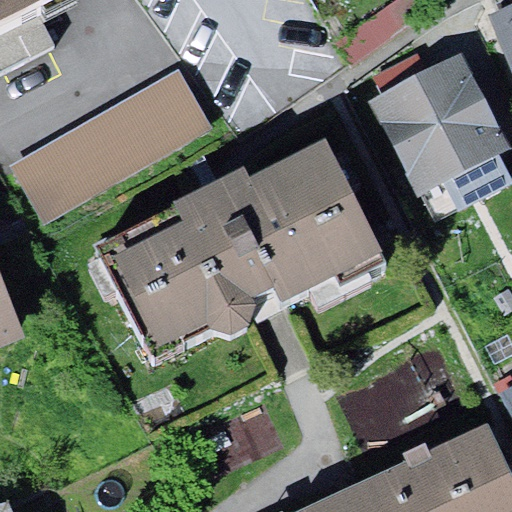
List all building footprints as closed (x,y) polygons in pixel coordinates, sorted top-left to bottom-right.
[(0,0),(0,54),(77,16),(68,0),(0,0)] [(511,28),(497,35),(511,71),(511,28)] [(374,112),(422,209),(511,164),(511,159),(465,66),(374,112)] [(177,68),(8,165),(43,227),(211,129),(177,68)] [(107,272),(159,381),(381,275),(330,166),(107,272)] [(0,357),(22,349),(0,295),(0,357)] [(344,511),(511,511),(511,494),(491,447),(344,511)]
